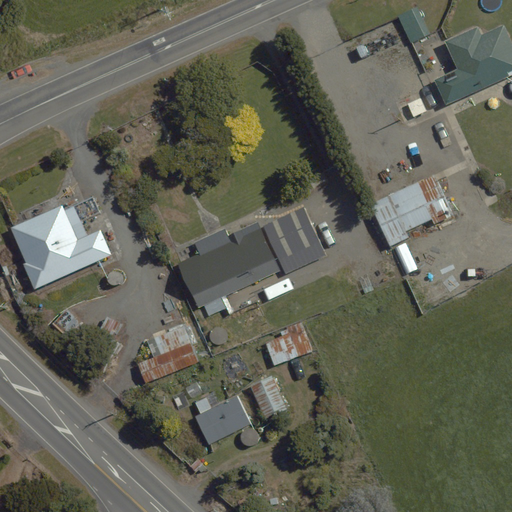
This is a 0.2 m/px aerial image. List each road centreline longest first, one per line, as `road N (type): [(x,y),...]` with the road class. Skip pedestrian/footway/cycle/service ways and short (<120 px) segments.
road 1 (tertiary): [(0,124),(270,0)]
road 2 (secondary): [(0,358),(146,511)]
